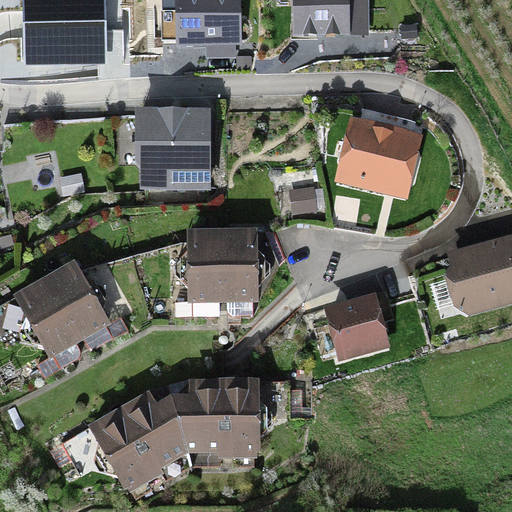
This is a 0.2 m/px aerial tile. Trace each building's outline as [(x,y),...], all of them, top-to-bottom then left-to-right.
[(162,7),(162,43),(237,42),(236,0),(178,0),(179,7),(162,7)] [(346,32),(346,20),(365,20),(365,0),(296,0),(297,33),(346,32)] [(206,117),(165,117),(165,124),(158,131),(139,131),(139,162),(144,167),(144,189),(206,189),(206,117)] [(346,178),(399,191),(402,181),(411,175),(415,161),(409,152),(411,142),(358,129),(355,139),(346,143),(342,159),(348,168),(346,178)] [(297,193),(299,212),(314,210),(312,191),(297,193)] [(253,293),(285,260),(274,233),(252,233),(252,238),(192,239),(192,249),(182,249),(170,252),(172,263),(139,279),(150,319),(253,318),(253,293)] [(511,298),(511,248),(511,244),(453,259),(456,269),(450,278),(458,306),(467,311),(511,298)] [(37,366),(45,380),(150,319),(139,279),(134,257),(96,267),(97,272),(87,275),(78,280),(73,271),(0,313),(0,335),(7,347),(18,341),(48,349),(53,357),(37,366)] [(383,345),(372,303),(331,315),(342,356),(383,345)] [(173,402),(187,454),(220,454),(220,460),(255,459),(255,443),(276,421),(302,420),(302,391),(289,391),(289,388),(194,389),(194,399),(183,399),(173,402)] [(161,476),(158,470),(187,454),(173,402),(162,405),(152,410),(147,402),(65,449),(81,477),(92,471),(123,479),(131,492),(161,476)]
